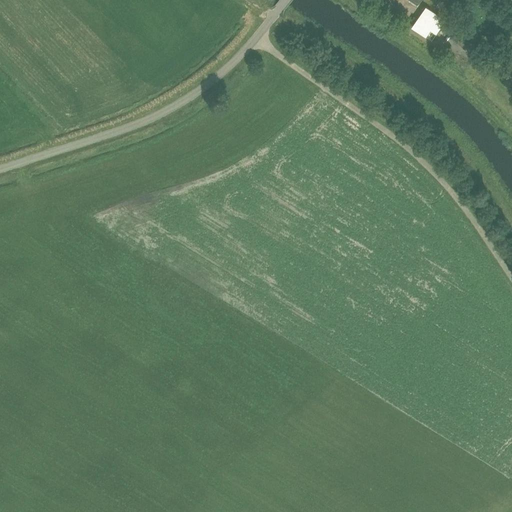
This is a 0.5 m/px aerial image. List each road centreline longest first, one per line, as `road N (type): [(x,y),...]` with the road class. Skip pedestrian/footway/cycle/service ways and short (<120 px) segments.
road 1 (unclassified): [(511,276),(431,167),(256,38)]
road 2 (track): [(275,13),(326,38),(424,111),(511,219)]
road 3 (unclassified): [(0,168),(166,111),(256,38)]
road 4 (track): [(348,0),(457,78),(511,133)]
